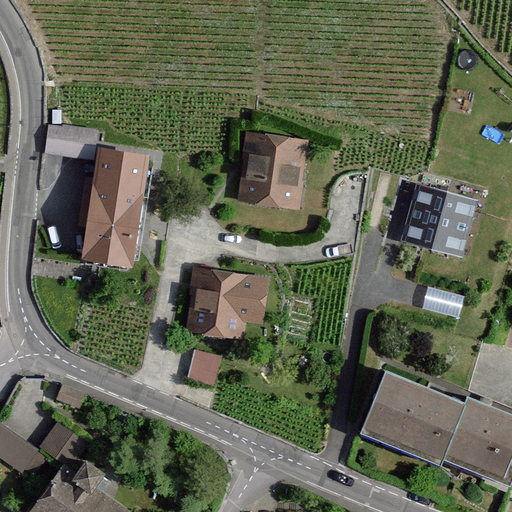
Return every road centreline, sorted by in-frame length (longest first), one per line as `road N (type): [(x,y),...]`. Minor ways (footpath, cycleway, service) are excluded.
road 1 (unclassified): [(0,8),(15,29),(29,97),(18,260),(33,344),(266,449)]
road 2 (unclassified): [(266,449),(415,511)]
